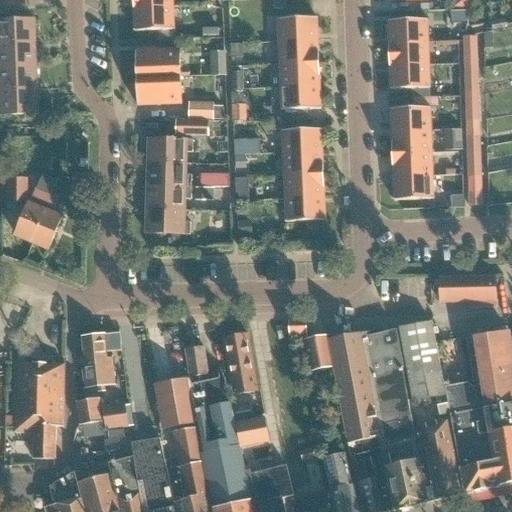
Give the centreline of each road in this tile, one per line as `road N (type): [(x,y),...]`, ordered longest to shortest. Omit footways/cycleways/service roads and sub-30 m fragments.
road 1 (residential): [(109,299),(114,131),(83,89),(73,0)]
road 2 (residential): [(109,299),(344,288),(360,273),(375,226)]
road 3 (residential): [(354,0),(364,213),(375,226)]
road 4 (residential): [(375,226),(511,226)]
